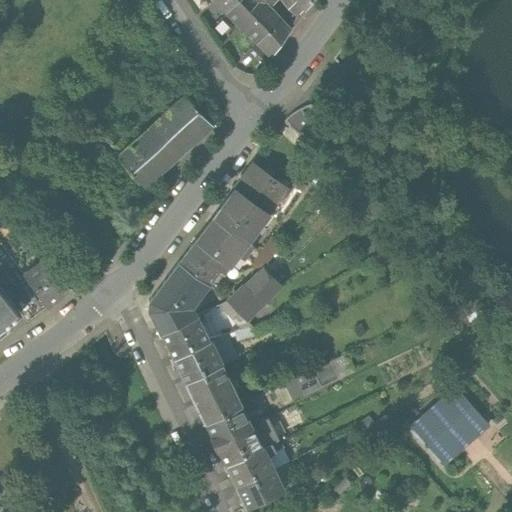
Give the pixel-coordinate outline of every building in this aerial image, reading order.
[(213,0),(226,12),(238,0),(213,0)] [(252,4),(248,0),(238,0),(226,12),(257,44),(269,31),(256,19),(258,18),(248,8),(252,4)] [(289,30),(270,8),(275,2),(272,0),(248,0),(252,4),(248,8),(258,18),(256,19),(269,31),(257,44),(270,56),(289,30)] [(272,0),(275,2),(289,10),(297,19),(311,0),(272,0)] [(184,97),(128,148),(118,157),(119,159),(141,189),(212,125),(184,97)] [(284,121),(298,135),(310,125),(302,109),(295,112),(284,121)] [(118,157),(128,148),(109,127),(94,141),(114,163),(119,159),(118,157)] [(342,179),(324,160),(314,169),(325,180),(317,188),(324,195),(342,179)] [(252,163),(233,188),(267,213),(268,212),(286,188),(252,163)] [(233,188),(212,217),(246,242),(263,220),(267,223),(272,215),(268,212),(267,213),(233,188)] [(229,265),(236,255),(243,260),(253,247),(246,242),(212,217),(195,240),(229,265)] [(255,260),(263,267),(282,246),(272,238),(255,260)] [(11,260),(23,276),(50,257),(36,240),(11,260)] [(195,240),(178,262),(208,284),(219,270),(223,273),(229,265),(195,240)] [(23,276),(47,309),(70,291),(59,269),(50,257),(23,276)] [(148,311),(149,311),(160,333),(196,315),(192,308),(190,306),(208,284),(178,262),(149,302),(148,301),(148,311)] [(263,267),(227,302),(239,314),(246,321),(282,285),(263,267)] [(0,289),(0,330),(20,315),(0,289)] [(219,306),(233,321),(239,314),(227,302),(219,306)] [(487,311),(481,305),(465,313),(469,320),(487,311)] [(229,324),(237,331),(248,328),(252,327),(246,321),(239,314),(233,321),(229,324)] [(160,333),(172,358),(208,340),(196,315),(160,333)] [(360,324),(352,328),(357,337),(364,333),(360,324)] [(252,337),(248,328),(237,331),(208,340),(221,365),(237,358),(228,340),(235,338),(236,342),(252,337)] [(172,358),(185,384),(221,365),(208,340),(172,358)] [(244,354),(243,355),(238,357),(241,363),(247,360),(244,354)] [(353,373),(344,355),(283,384),(284,387),(273,392),(280,406),(336,379),(337,381),(353,373)] [(451,362),(446,355),(428,367),(433,374),(451,362)] [(241,405),(221,365),(185,384),(204,423),(241,405)] [(455,385),(410,425),(444,463),(489,424),(455,385)] [(204,423),(214,445),(251,426),(245,414),(241,405),(204,423)] [(251,426),(259,422),(253,410),(245,414),(251,426)] [(375,425),(367,416),(359,423),(366,432),(375,425)] [(214,445),(226,466),(277,441),(276,437),(271,426),(267,419),(259,422),(251,426),(214,445)] [(280,422),(271,426),(276,437),(285,433),(280,422)] [(226,466),(236,487),(272,469),(267,459),(283,451),(277,441),(226,466)] [(272,469),(286,462),(288,461),(283,451),(267,459),(272,469)] [(286,462),(272,469),(283,491),(297,484),(286,462)] [(283,491),(272,469),(236,487),(246,509),(283,491)] [(350,484),(344,477),(329,491),(335,498),(350,484)]
